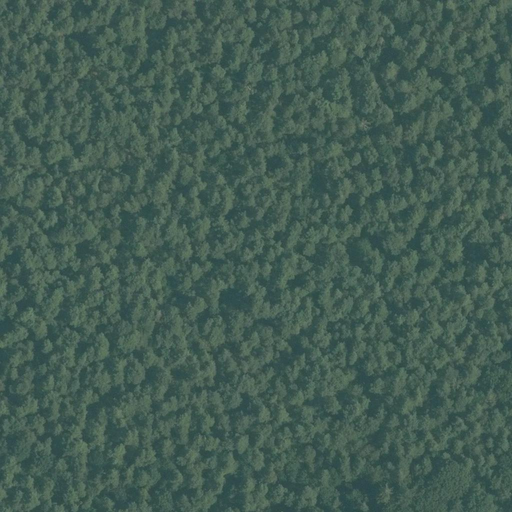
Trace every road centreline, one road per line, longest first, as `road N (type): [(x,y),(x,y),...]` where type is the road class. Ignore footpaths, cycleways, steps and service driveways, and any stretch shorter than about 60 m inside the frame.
road 1 (track): [(511,144),(338,143),(93,178),(0,173)]
road 2 (track): [(511,495),(0,452)]
road 3 (track): [(511,144),(483,100),(484,70),(507,0)]
